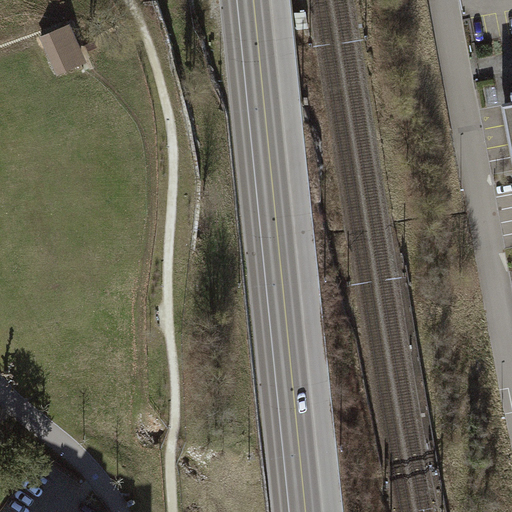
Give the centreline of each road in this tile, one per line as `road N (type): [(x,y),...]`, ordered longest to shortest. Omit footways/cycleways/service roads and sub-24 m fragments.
road 1 (primary): [(298,511),(249,0)]
road 2 (unclassified): [(442,0),(511,389)]
road 3 (residential): [(0,397),(74,452),(120,511)]
